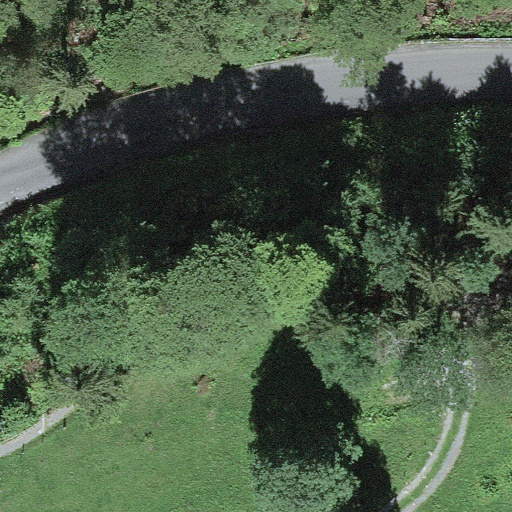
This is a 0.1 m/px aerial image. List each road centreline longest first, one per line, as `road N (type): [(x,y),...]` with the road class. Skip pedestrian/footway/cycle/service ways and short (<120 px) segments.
road 1 (unclassified): [(0,174),(160,115),(325,77),(511,69)]
road 2 (unknown): [(331,349),(241,330),(184,337),(133,362),(66,423),(0,444)]
road 3 (unknown): [(325,77),(331,349)]
road 4 (unknown): [(331,349),(330,511)]
